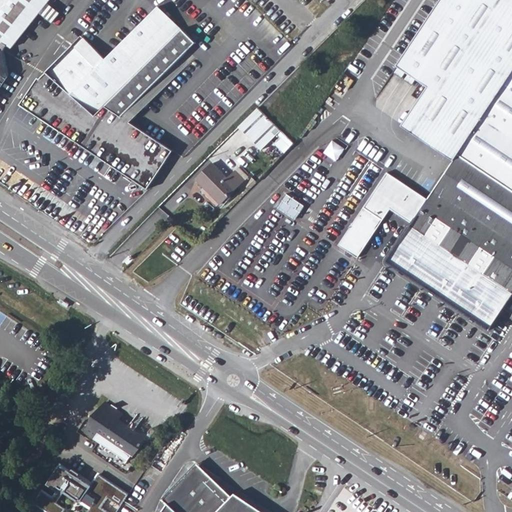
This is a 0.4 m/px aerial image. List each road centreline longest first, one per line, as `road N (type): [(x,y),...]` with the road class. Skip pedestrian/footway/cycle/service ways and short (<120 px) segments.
road 1 (unknown): [(341,255),(367,276),(427,186),(427,173),(378,122),(328,196),(313,235)]
road 2 (secondary): [(232,381),(211,358),(0,212)]
road 3 (secondary): [(0,243),(203,371),(232,381)]
road 4 (secondary): [(430,511),(232,381)]
road 5 (unknown): [(268,307),(232,278),(276,214),(313,235)]
